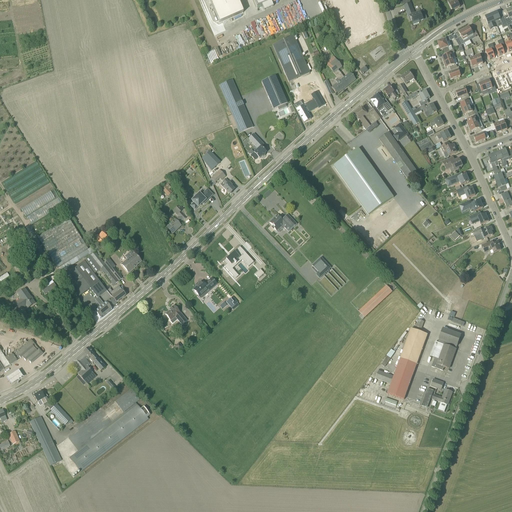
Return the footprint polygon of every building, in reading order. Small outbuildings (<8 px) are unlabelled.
[(254,0),(257,7),(262,5),(264,10),(273,6),(271,1),(272,0),(254,0)] [(460,7),(456,0),(449,0),(448,1),(453,11),(460,7)] [(404,6),(409,17),(410,17),(414,26),(419,23),(419,22),(423,20),(420,12),(415,14),(410,3),(404,6)] [(347,12),(335,16),(345,43),(357,38),(347,12)] [(498,21),(500,20),(500,19),(497,12),(485,17),(494,40),(503,36),(504,35),(498,21)] [(468,27),(463,29),(468,38),(473,35),(474,37),(477,35),(474,29),(471,30),(469,27),(468,28),(468,27)] [(460,33),(459,33),(460,36),(457,38),(458,39),(461,44),(461,45),(470,41),(468,38),(463,29),(459,32),(460,33)] [(452,35),(442,40),(442,41),(440,42),(437,43),(440,51),(444,50),(445,53),(451,51),(453,50),(452,47),(448,48),(446,43),(450,41),(454,39),(453,37),(453,36),(452,35)] [(309,74),(293,36),(272,45),(289,83),(309,74)] [(499,46),(495,47),(499,56),(505,54),(503,50),(506,49),(502,40),(498,42),(499,46)] [(490,50),(486,52),(490,61),(495,58),(494,54),(496,53),(493,44),(488,46),(490,50)] [(453,60),(455,59),(453,53),(452,54),(451,51),(445,53),(444,53),(445,56),(443,57),(443,58),(442,58),(444,63),(453,60)] [(475,58),(478,66),(483,64),(480,56),(475,58)] [(333,73),(337,79),(342,84),(345,88),(355,80),(350,73),(343,78),(337,70),(341,67),(333,57),(325,63),(333,73)] [(472,68),(478,66),(475,58),(469,60),(472,68)] [(446,68),(446,67),(447,68),(450,67),(451,70),(457,68),(456,65),(457,65),(455,59),(453,60),(444,63),(445,68),(446,68)] [(457,68),(451,70),(452,73),(449,74),(450,77),(449,77),(450,80),(461,76),(459,71),(460,70),(459,67),(457,68)] [(401,78),(404,82),(406,85),(414,79),(409,72),(401,78)] [(275,76),(261,82),(273,110),(287,104),(275,76)] [(503,76),(497,78),(500,87),(504,85),(506,89),(511,88),(507,79),(504,80),(503,76)] [(342,84),(337,79),(335,81),(337,83),(331,88),(337,95),(345,88),(342,84)] [(219,86),(240,133),(253,127),(232,80),(219,86)] [(324,82),(325,86),(329,95),(332,94),(326,81),(324,82)] [(490,81),(484,83),(487,91),(492,89),(490,81)] [(479,85),(482,93),(487,91),(484,83),(479,85)] [(399,87),(401,91),(403,95),(406,98),(408,97),(406,94),(407,93),(405,89),(402,85),(399,87)] [(394,99),(397,97),(393,92),(394,92),(390,87),(384,91),(389,98),(391,95),(394,99)] [(461,98),(462,100),(469,97),(468,95),(465,89),(455,93),(456,96),(457,96),(458,99),(461,98)] [(426,91),(419,95),(421,99),(422,101),(419,103),(421,107),(424,105),(428,103),(427,101),(428,100),(430,99),(426,91)] [(317,92),(311,95),(316,103),(317,106),(318,108),(324,105),(317,92)] [(405,99),(407,102),(412,99),(418,96),(416,93),(408,97),(406,98),(405,99)] [(382,106),(389,114),(393,110),(386,100),(385,100),(387,102),(384,104),(378,96),(374,99),(372,101),(371,101),(377,110),(382,106)] [(459,105),(461,110),(471,107),(468,101),(471,100),(469,97),(462,100),(463,103),(460,104),(461,105),(460,106),(459,105)] [(492,101),(494,107),(501,104),(499,98),(492,101)] [(293,105),(299,115),(306,111),(301,101),(296,100),(292,102),(293,105)] [(420,123),(407,102),(401,105),(414,126),(420,123)] [(430,106),(426,108),(423,110),(425,114),(428,113),(430,116),(437,112),(433,105),(430,106)] [(473,112),(471,107),(461,110),(463,115),(464,115),(465,116),(468,114),(469,117),(475,115),(474,112),(473,112)] [(373,108),(366,113),(362,108),(354,114),(366,130),(381,119),(373,108)] [(311,119),(306,111),(299,115),(303,123),(311,119)] [(466,122),(468,127),(477,123),(481,122),(477,114),(475,115),(469,117),(470,120),(467,121),(467,122),(466,122)] [(440,118),(430,123),(432,127),(436,125),(438,128),(444,125),(440,118)] [(499,124),(502,132),(507,130),(504,122),(504,121),(503,119),(498,121),(499,124)] [(476,134),(482,131),(481,128),(479,129),(477,123),(468,127),(470,132),(471,132),(470,131),(471,131),(472,132),(474,131),(476,134)] [(400,124),(395,128),(398,133),(404,128),(400,124)] [(502,132),(499,124),(494,126),(497,134),(502,132)] [(447,131),(440,135),(439,132),(434,134),(438,141),(439,140),(443,138),(444,141),(451,138),(447,131)] [(474,141),(475,144),(486,139),(484,134),(483,134),(482,131),(476,134),(477,137),(474,138),(475,141),(474,141)] [(407,179),(408,179),(409,180),(410,179),(411,180),(414,178),(414,177),(417,175),(416,173),(417,172),(389,133),(379,140),(407,179)] [(259,149),(251,156),(254,160),(258,157),(259,159),(262,156),(262,157),(265,155),(265,154),(264,154),(266,153),(265,152),(266,152),(264,149),(263,149),(264,149),(263,150),(261,147),(263,145),(254,134),(249,139),(259,149)] [(454,146),(455,146),(454,144),(450,146),(449,143),(442,147),(441,148),(444,154),(446,153),(448,157),(457,152),(454,146)] [(369,215),(394,198),(359,149),(334,166),(369,215)] [(506,161),(509,160),(509,159),(511,158),(510,152),(507,153),(506,150),(500,152),(505,166),(508,165),(506,161)] [(210,152),(204,158),(214,168),(220,163),(210,152)] [(502,163),(503,167),(505,166),(500,152),(494,155),(497,162),(498,162),(498,163),(499,164),(502,163)] [(491,164),(494,171),(497,169),(496,167),(499,166),(498,163),(498,162),(497,162),(494,155),(488,157),(489,157),(486,159),(487,162),(489,161),(490,164),(491,164)] [(451,173),(459,170),(459,169),(462,167),(459,159),(452,163),(450,159),(443,162),(446,170),(449,169),(451,173)] [(498,171),(497,169),(494,171),(496,176),(494,177),(496,183),(504,180),(511,176),(511,173),(511,172),(506,174),(505,173),(502,174),(500,170),(498,171)] [(222,180),(226,176),(220,171),(211,179),(215,183),(220,179),(222,180)] [(452,185),(459,182),(461,186),(469,182),(466,175),(459,178),(458,174),(445,180),(448,187),(452,185)] [(223,188),(223,189),(229,195),(230,194),(232,193),(232,192),(234,190),(231,186),(232,186),(226,179),(220,185),(223,188)] [(504,180),(496,183),(498,189),(500,188),(502,192),(507,190),(504,180)] [(168,196),(172,192),(169,190),(171,188),(167,184),(161,189),(168,196)] [(466,195),(467,199),(475,195),(472,188),(465,191),(464,188),(461,189),(457,191),(456,191),(459,198),(466,195)] [(501,196),(504,202),(510,200),(511,199),(511,189),(509,191),(510,192),(507,194),(507,193),(501,196)] [(25,215),(59,198),(55,190),(21,207),(25,215)] [(198,207),(202,203),(205,200),(206,201),(212,195),(207,190),(201,196),(199,194),(198,195),(197,194),(194,197),(194,198),(192,201),(194,203),(191,206),(194,210),(197,207),(198,207)] [(474,208),(475,212),(483,208),(480,201),(472,204),(471,201),(463,204),(459,206),(462,212),(466,211),(474,208)] [(179,217),(176,221),(175,220),(166,229),(172,235),(181,226),(178,224),(182,220),(182,221),(186,218),(180,212),(182,209),(178,205),(173,211),(179,217)] [(471,221),(473,224),(480,221),(482,225),(489,222),(486,214),(479,217),(478,214),(470,217),(471,221)] [(296,224),(287,215),(283,219),(283,220),(282,221),(278,217),(276,219),(277,220),(275,221),(273,219),(269,223),(273,227),(273,226),(275,228),(274,229),(276,231),(277,231),(278,232),(282,229),(282,228),(283,226),(285,229),(289,232),(292,228),(296,224)] [(38,238),(60,273),(89,255),(90,256),(95,253),(91,247),(88,249),(68,218),(38,238)] [(480,241),(481,240),(485,238),(485,239),(493,235),(491,232),(493,231),(492,227),(482,231),(481,228),(473,232),(474,236),(477,235),(480,241)] [(454,232),(449,236),(454,241),(459,237),(454,232)] [(498,243),(491,246),(490,243),(482,246),(485,253),(492,250),(494,254),(501,250),(499,247),(500,247),(498,243)] [(257,263),(246,251),(246,250),(245,250),(236,258),(237,258),(236,260),(235,259),(229,265),(231,264),(233,267),(230,269),(238,279),(242,276),(238,272),(235,269),(239,265),(241,267),(247,262),(248,263),(251,267),(257,263)] [(127,260),(122,265),(129,273),(133,270),(132,269),(141,262),(132,251),(128,255),(130,258),(127,260)] [(94,274),(100,269),(105,265),(104,263),(96,253),(95,253),(90,256),(62,278),(69,288),(77,298),(90,288),(98,298),(88,306),(94,313),(95,312),(100,318),(111,309),(110,308),(116,303),(107,291),(106,291),(99,281),(94,274)] [(331,268),(321,258),(312,266),(319,273),(317,275),(320,278),(331,268)] [(115,266),(109,259),(104,263),(105,265),(110,270),(114,267),(115,266)] [(105,265),(100,269),(113,286),(118,282),(110,270),(105,265)] [(114,267),(110,270),(118,282),(123,279),(114,267)] [(260,270),(255,275),(258,279),(261,276),(264,274),(260,270)] [(48,286),(51,277),(47,275),(45,279),(43,284),(48,286)] [(193,290),(198,296),(199,297),(203,294),(204,295),(205,294),(204,293),(207,291),(207,292),(216,284),(211,279),(204,285),(202,282),(196,286),(197,287),(193,290)] [(48,287),(42,291),(45,295),(56,287),(53,283),(48,287)] [(359,311),(365,318),(392,292),(387,285),(359,311)] [(107,291),(116,303),(126,296),(119,287),(112,292),(110,289),(107,291)] [(20,311),(26,306),(28,309),(35,304),(25,289),(18,294),(21,300),(15,304),(20,311)] [(226,303),(229,306),(231,308),(237,303),(233,298),(231,300),(230,299),(226,303)] [(180,313),(174,306),(168,310),(169,311),(165,315),(170,320),(169,321),(172,325),(178,320),(182,325),(187,321),(180,313)] [(375,379),(391,385),(388,394),(404,400),(428,335),(411,329),(394,377),(378,371),(375,379)] [(461,335),(443,329),(438,343),(436,342),(430,356),(435,358),(432,367),(443,371),(445,367),(449,369),(461,335)] [(31,364),(42,354),(31,341),(15,354),(13,356),(16,360),(20,358),(20,359),(22,357),(25,361),(27,360),(31,364)] [(78,374),(84,381),(86,384),(85,385),(88,389),(90,388),(87,384),(96,376),(88,367),(93,363),(101,371),(105,367),(88,348),(83,352),(83,353),(73,361),(82,371),(78,374)] [(391,359),(395,352),(391,350),(387,356),(388,356),(391,359)] [(5,359),(9,365),(10,366),(16,361),(16,360),(13,356),(11,353),(5,357),(4,358),(5,359)] [(9,365),(5,359),(0,362),(0,363),(4,369),(9,365)] [(21,370),(9,377),(12,384),(25,377),(21,370)] [(444,383),(434,380),(431,386),(441,390),(444,383)] [(133,405),(135,407),(137,405),(135,403),(140,400),(131,389),(115,402),(123,413),(133,405)] [(428,389),(422,406),(427,408),(434,391),(428,389)] [(432,400),(441,403),(440,407),(445,409),(445,410),(447,405),(448,405),(452,393),(446,390),(442,399),(434,396),(432,400)] [(52,403),(51,404),(46,397),(47,397),(48,397),(44,393),(42,394),(41,392),(34,396),(37,402),(41,400),(45,408),(47,406),(50,409),(54,405),(52,403)] [(68,427),(71,425),(73,423),(71,420),(71,419),(56,405),(50,411),(64,426),(65,425),(68,427)] [(137,405),(135,407),(69,458),(80,472),(148,419),(147,418),(150,415),(143,407),(140,409),(137,405)] [(50,466),(61,461),(40,417),(30,422),(50,466)] [(19,442),(14,431),(8,434),(13,445),(14,444),(14,446),(20,443),(19,442)] [(0,448),(1,450),(10,446),(7,440),(0,443),(0,448)]
